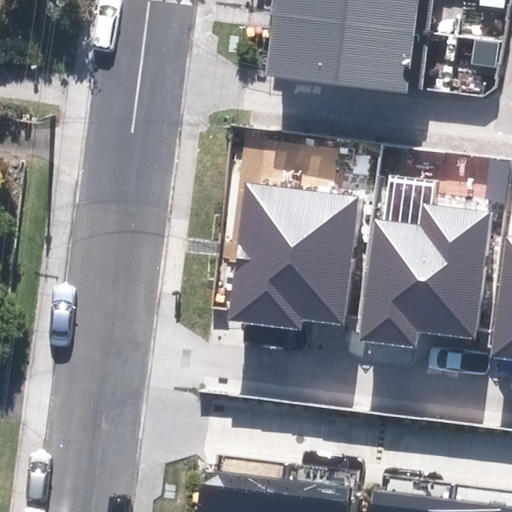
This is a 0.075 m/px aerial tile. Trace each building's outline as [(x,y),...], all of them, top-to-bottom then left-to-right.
[(413,0),(272,0),(270,22),(409,40),(413,0)] [(511,0),(504,0),(500,70),(453,67),(448,148),(511,152),(511,0)] [(409,40),(270,22),(262,81),(401,99),(409,40)] [(355,200),(244,187),(228,323),(297,332),(298,324),(339,329),(355,200)] [(372,223),(357,343),(411,350),(413,338),(472,345),(488,214),(419,206),(417,228),(372,223)] [(511,241),(502,241),(487,361),(511,363),(511,241)] [(203,511),(276,511),(279,493),(207,484),(203,511)] [(276,511),(350,511),(352,502),(279,493),(276,511)]
